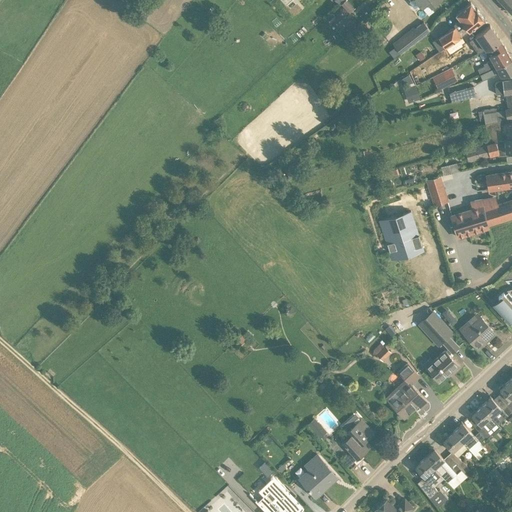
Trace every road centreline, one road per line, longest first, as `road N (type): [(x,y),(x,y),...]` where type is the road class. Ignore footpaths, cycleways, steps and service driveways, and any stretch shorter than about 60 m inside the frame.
road 1 (track): [(0,341),(186,511)]
road 2 (tertiary): [(343,511),(511,354)]
